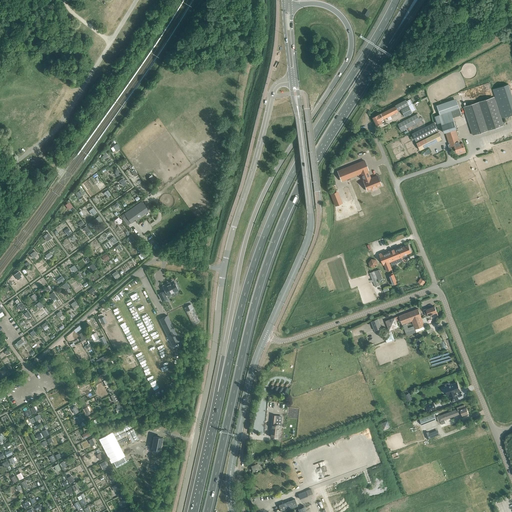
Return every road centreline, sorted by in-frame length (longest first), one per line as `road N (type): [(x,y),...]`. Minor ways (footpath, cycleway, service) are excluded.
road 1 (motorway): [(207,511),(278,231),(309,164),(385,42)]
road 2 (motorway): [(286,6),(310,3),(337,13),(350,49),(252,220),(221,392)]
road 3 (motorway): [(395,0),(272,216),(221,392)]
road 4 (unclassified): [(224,269),(148,263),(0,384)]
road 5 (unclassified): [(179,511),(224,269)]
road 6 (tertiary): [(265,335),(310,227),(298,112)]
road 7 (unclassified): [(0,171),(57,122),(135,0)]
road 8 (unknown): [(143,267),(148,280),(139,289),(173,354),(172,374),(163,374),(124,303)]
road 9 (unclassified): [(224,269),(273,89),(290,81)]
road 10 (residential): [(435,287),(368,124),(367,103)]
road 11 (tertiary): [(265,335),(232,457),(233,511)]
road 12 (unclassified): [(265,335),(288,340),(435,287)]
road 13 (unclassified): [(495,435),(435,287)]
road 14 (motorway): [(221,392),(193,511)]
